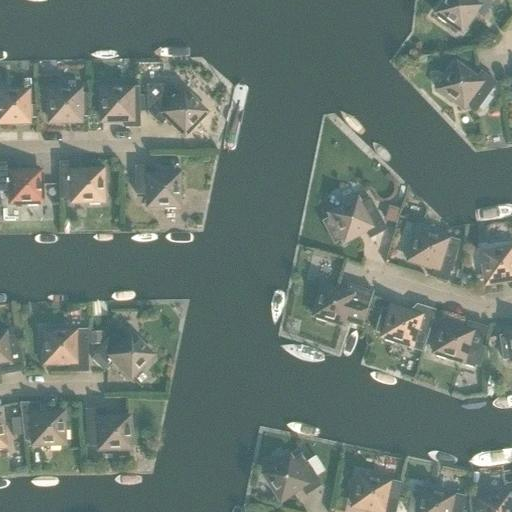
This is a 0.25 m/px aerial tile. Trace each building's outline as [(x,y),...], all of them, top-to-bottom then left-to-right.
[(435,10),(438,12),(436,14),(438,15),(437,18),(445,24),(447,22),(460,32),(474,12),(482,17),(494,0),(445,0),(444,3),(441,1),(435,10)] [(484,113),(494,99),(487,94),(495,83),(480,72),(475,80),(456,66),(446,79),(444,78),(437,86),(440,88),(438,90),(440,92),(439,94),(447,100),(449,98),(462,108),(464,105),(474,112),(477,108),(484,113)] [(172,86),(146,86),(146,96),(147,104),(147,111),(147,112),(160,125),(166,118),(184,135),(205,113),(203,111),(205,109),(197,102),(195,104),(183,92),(181,94),(172,86)] [(101,121),(125,121),(125,128),(139,128),(139,111),(139,96),(138,90),(114,91),(114,88),(103,88),(103,91),(101,91),(101,94),(98,94),(98,104),(101,104),(101,121)] [(79,122),(79,117),(87,117),(87,94),(79,94),(79,92),(62,92),(62,89),(51,89),(51,92),(49,92),(49,95),(46,95),(46,106),(49,105),(49,122),(79,122)] [(0,123),(27,123),(27,119),(35,118),(35,106),(27,106),(27,93),(10,93),(10,90),(0,90),(0,123)] [(141,96),(139,96),(139,111),(145,111),(147,111),(147,104),(146,96),(141,96)] [(99,205),(99,202),(102,202),(102,199),(105,199),(104,188),(102,188),(101,172),(78,172),(77,163),(59,163),(60,199),(72,199),(72,202),(89,202),(89,205),(99,205)] [(39,173),(16,173),(16,164),(0,164),(0,191),(10,191),(10,203),(27,203),(27,206),(37,206),(37,203),(40,203),(39,173)] [(180,193),(177,193),(177,176),(153,176),(153,167),(135,168),(135,194),(147,194),(147,207),(164,206),(164,209),(175,209),(175,206),(178,206),(178,203),(180,203),(180,193)] [(330,215),(331,218),(323,222),(334,245),(343,240),(344,242),(365,231),(369,239),(385,230),(368,198),(358,204),(356,201),(341,209),(340,207),(331,212),(332,214),(330,215)] [(400,211),(389,207),(384,221),(396,224),(400,211)] [(428,277),(446,282),(457,244),(430,236),(430,233),(420,230),(420,233),(417,232),(416,235),(413,234),(410,244),(413,245),(408,261),(431,268),(428,277)] [(511,289),(511,249),(494,252),(494,250),(483,251),(484,254),(481,254),(481,257),(479,258),(480,268),(483,268),(485,284),(509,281),(510,289),(511,289)] [(329,282),(334,267),(313,259),(307,275),(329,282)] [(342,325),(343,322),(362,328),(372,293),(348,286),(345,294),(322,287),(317,303),(315,302),(311,312),(314,313),(313,316),(316,317),(315,319),(325,322),(326,320),(342,325)] [(394,344),(394,341),(423,350),(435,311),(418,306),(415,316),(391,308),(386,324),(383,324),(380,334),(383,334),(382,337),(384,338),(384,341),(394,344)] [(435,339),(431,350),(434,350),(433,353),(436,354),(435,357),(445,360),(446,357),(462,362),(461,365),(474,369),(474,367),(479,368),(485,351),(479,349),(485,328),(468,323),(465,331),(442,324),(437,340),(435,339)] [(91,360),(100,369),(104,365),(107,368),(113,361),(130,378),(142,366),(144,368),(151,360),(149,358),(151,356),(149,354),(151,352),(143,345),(141,347),(129,335),(127,337),(118,329),(93,355),(94,356),(91,360)] [(511,330),(507,332),(507,335),(499,337),(503,361),(511,360),(511,362),(511,361),(511,330)] [(68,364),(68,373),(87,372),(86,336),(74,336),(74,333),(57,334),(57,331),(47,331),(47,334),(44,334),(44,337),(41,337),(41,347),(44,347),(44,364),(68,364)] [(91,333),(91,345),(102,345),(101,333),(91,333)] [(4,335),(0,335),(0,366),(3,366),(4,375),(23,371),(18,345),(6,347),(4,335)] [(65,431),(62,431),(62,414),(38,414),(38,404),(20,405),(24,441),(32,441),(32,445),(49,444),(49,447),(60,447),(60,444),(63,444),(62,441),(65,441),(65,431)] [(131,435),(128,435),(128,418),(104,419),(104,410),(85,411),(86,447),(99,446),(99,449),(115,449),(115,452),(126,452),(126,449),(129,449),(129,446),(131,446),(131,435)] [(11,420),(13,437),(23,436),(21,419),(11,420)] [(305,496),(320,485),(315,478),(325,472),(315,457),(306,463),(301,455),(291,462),(289,459),(275,468),(273,466),(264,472),(266,474),(264,475),(265,478),(263,479),(268,488),(271,487),(280,501),(300,488),(305,496)] [(394,511),(400,486),(371,480),(372,478),(362,475),(361,478),(358,478),(358,480),(355,480),(353,490),(356,491),(352,507),(374,511),(394,511)] [(460,511),(464,500),(435,494),(436,491),(426,489),(425,492),(422,491),(422,493),(412,491),(407,511),(460,511)] [(511,511),(511,499),(507,500),(507,497),(490,499),(490,497),(479,498),(480,501),(469,502),(470,511),(511,511)]
